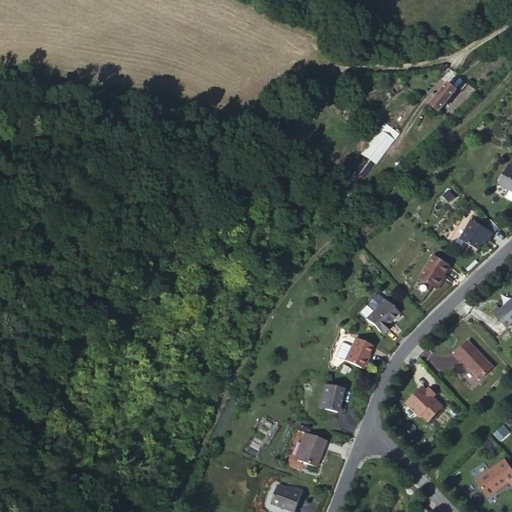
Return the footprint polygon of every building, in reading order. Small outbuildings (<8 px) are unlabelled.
[(439,74),(422,92),(438,108),(455,90),(450,85),(460,76),(450,67),(442,76),(439,74)] [(356,153),(363,159),(384,133),(369,121),(348,147),(356,153)] [(356,167),(363,159),(356,153),(349,162),(356,167)] [(511,193),(511,166),(506,164),(496,183),(511,193)] [(341,187),(353,172),(344,165),(332,180),(341,187)] [(488,241),(492,233),(469,219),(458,240),(478,251),(484,239),(488,241)] [(435,290),(450,266),(432,255),(418,279),(435,290)] [(502,326),(511,316),(511,299),(510,296),(497,307),(494,304),(487,309),(502,326)] [(380,334),(399,317),(384,301),(365,318),(380,334)] [(475,377),(488,365),(462,336),(449,347),(475,377)] [(359,369),(371,347),(354,339),(343,360),(359,369)] [(340,389),(322,383),(314,408),(332,414),(340,389)] [(416,393),(419,390),(413,383),(410,386),(416,393)] [(425,386),(419,390),(416,393),(410,386),(398,397),(413,414),(415,412),(421,418),(435,405),(426,394),(430,391),(425,386)] [(503,424),(493,433),(498,439),(508,430),(503,424)] [(311,472),(320,447),(300,439),(290,463),(311,472)] [(508,484),(511,481),(511,474),(501,459),(472,480),(485,497),(505,481),(508,484)] [(276,511),(289,511),(297,496),(289,493),(287,497),(272,491),(265,507),(276,511)]
